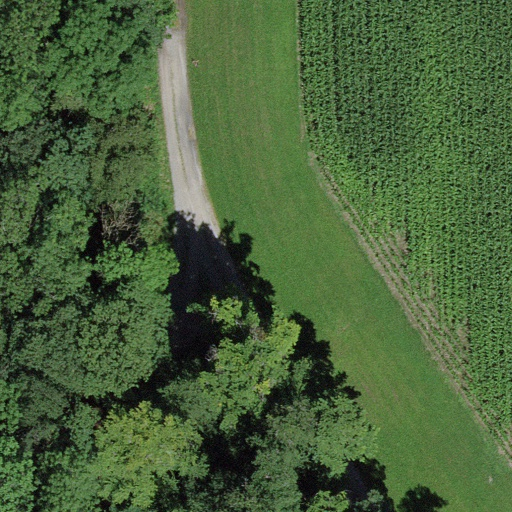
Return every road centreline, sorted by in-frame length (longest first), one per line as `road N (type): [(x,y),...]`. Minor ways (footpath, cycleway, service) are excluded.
road 1 (track): [(171,0),(172,126),(198,223),(233,300)]
road 2 (track): [(198,223),(176,325),(108,511)]
road 3 (track): [(377,511),(233,300)]
